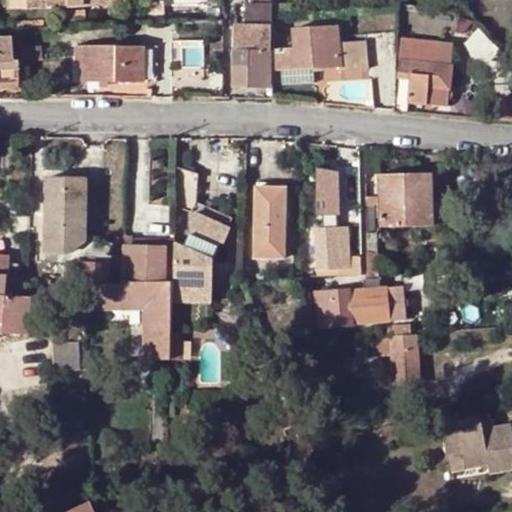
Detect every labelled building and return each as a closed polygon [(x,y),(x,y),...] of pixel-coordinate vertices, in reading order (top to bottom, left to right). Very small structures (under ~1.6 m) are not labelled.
[(163,1),(146,3),(147,14),(164,12),(163,3),(163,1)] [(271,3),(245,4),(245,24),(233,24),(232,50),(232,87),(271,88),(271,18),(271,3)] [(60,25),(86,24),(85,12),(59,14),(60,25)] [(295,49),(276,50),(278,69),(340,66),(341,70),(368,68),(366,42),(339,43),(337,27),(294,29),(295,49)] [(10,38),(0,38),(0,82),(17,82),(15,60),(12,60),(10,38)] [(454,45),(403,40),(399,79),(411,80),(409,102),(447,106),(454,45)] [(141,46),(75,45),(74,64),(84,64),(84,82),(142,82),(141,46)] [(143,48),(145,76),(157,76),(155,47),(143,48)] [(511,96),(498,98),(499,118),(511,119),(511,96)] [(198,175),(176,168),(175,208),(190,213),(196,202),(198,175)] [(434,176),(378,177),(379,200),(367,200),(367,209),(379,209),(380,227),(435,225),(434,176)] [(325,220),(326,231),(339,230),(336,177),(315,178),(314,220),(325,220)] [(86,180),(46,179),(45,254),(67,255),(85,242),(86,180)] [(284,194),(253,195),(252,258),(283,260),(284,194)] [(236,221),(200,204),(189,227),(192,228),(183,248),(173,248),(173,249),(172,303),(210,304),(211,262),(221,243),(225,243),(236,221)] [(361,268),(361,257),(353,257),(351,229),(339,230),(326,231),(314,231),(317,270),(361,268)] [(368,273),(379,273),(377,235),(368,235),(368,273)] [(125,285),(87,285),(87,309),(145,310),(145,358),(169,359),(170,349),(170,334),(172,303),(173,249),(133,249),(126,248),(125,285)] [(0,257),(0,333),(28,335),(30,298),(7,297),(8,279),(17,279),(18,265),(7,264),(7,257),(0,257)] [(110,266),(68,263),(67,281),(108,283),(110,266)] [(364,291),(309,295),(313,330),(406,322),(404,288),(381,289),(380,280),(363,281),(364,291)] [(378,329),(379,338),(411,336),(410,327),(378,329)] [(170,334),(170,349),(180,349),(180,334),(170,334)] [(420,387),(416,336),(411,336),(379,338),(373,339),(374,357),(391,356),(395,389),(420,387)] [(79,344),(53,344),(54,371),(80,370),(79,344)] [(170,349),(169,359),(169,360),(179,360),(180,349),(170,349)] [(442,426),(449,455),(461,453),(465,470),(487,466),(489,475),(511,470),(511,435),(511,428),(484,432),(481,418),(442,426)] [(442,426),(423,430),(425,442),(445,438),(442,426)] [(461,453),(449,455),(451,472),(465,470),(461,453)]
